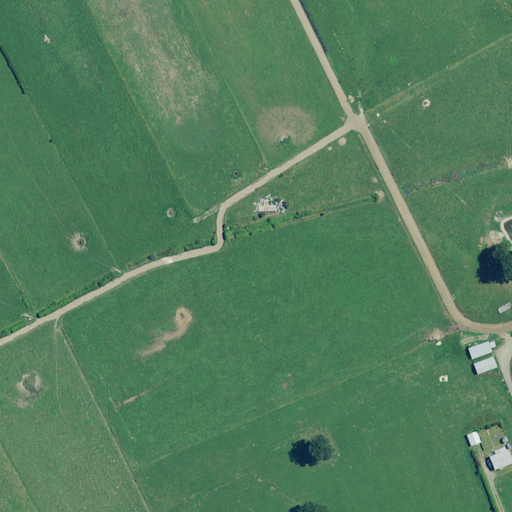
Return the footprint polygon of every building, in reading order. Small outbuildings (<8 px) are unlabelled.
[(286,211),(283,200),(259,206),(262,217),(286,211)] [(497,309),(500,314),(509,309),(507,304),(497,309)] [(467,349),(471,360),(491,353),(490,351),(494,350),(493,345),(488,346),(487,342),(467,349)] [(496,368),(492,358),(473,365),(477,375),(496,368)] [(480,443),(475,432),(466,436),(470,447),(480,443)] [(503,469),(503,467),(511,463),(506,450),(498,453),(488,457),(493,471),(498,469),(499,471),(503,469)]
